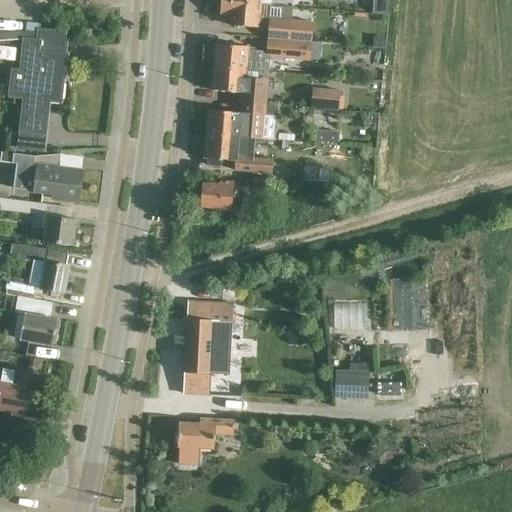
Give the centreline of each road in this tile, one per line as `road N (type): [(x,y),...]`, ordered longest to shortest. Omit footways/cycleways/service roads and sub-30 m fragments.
road 1 (tertiary): [(84,511),(156,97),(161,0)]
road 2 (track): [(126,275),(153,279),(511,188)]
